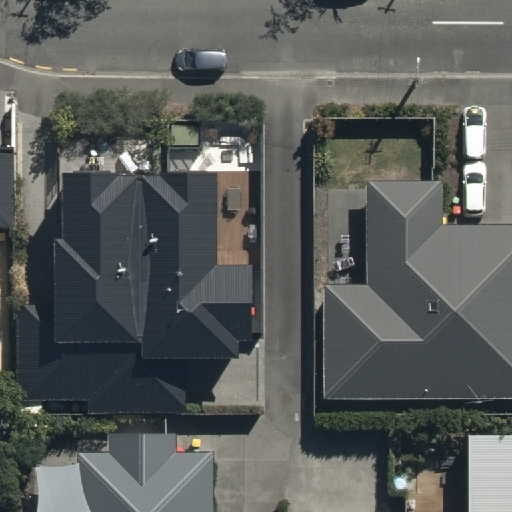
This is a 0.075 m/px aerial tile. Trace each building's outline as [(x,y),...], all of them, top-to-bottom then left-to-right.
[(0,223),(15,223),(14,142),(0,142),(0,223)] [(18,302),(17,395),(89,396),(88,404),(181,405),(182,341),(234,342),(235,324),(248,324),(248,255),(209,255),(210,159),(158,159),(158,163),(115,163),(115,159),(61,159),(60,227),(49,227),(48,302),(18,302)] [(511,218),(439,219),(439,176),(364,177),(365,277),(321,278),(322,394),(511,391),(511,218)] [(205,511),(206,445),(177,445),(177,425),(107,425),(107,442),(70,442),(69,511),(205,511)] [(511,511),(511,425),(468,425),(467,511),(401,511),(402,510),(386,510),(386,506),(299,505),(298,511),(511,511)]
